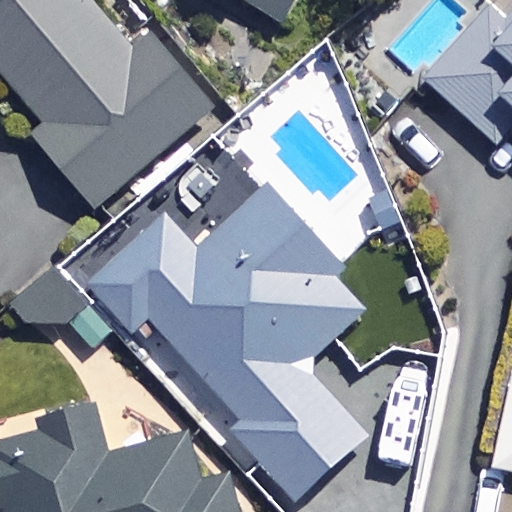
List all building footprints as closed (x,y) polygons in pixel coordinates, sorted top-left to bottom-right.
[(0,0),(0,74),(39,126),(26,136),(92,221),(217,125),(146,33),(127,47),(91,0),(0,0)] [(234,0),(235,0),(279,27),(295,0),(234,0)] [(511,12),(499,28),(488,18),(426,88),(491,146),(511,122),(511,12)] [(162,222),(60,313),(91,348),(120,322),(130,334),(148,317),(242,423),(231,433),(292,501),(364,438),(300,365),(368,305),(267,191),(193,257),(162,222)] [(511,383),(495,470),(511,473),(511,383)] [(105,468),(88,393),(39,404),(44,430),(0,439),(0,511),(226,511),(212,444),(105,468)]
